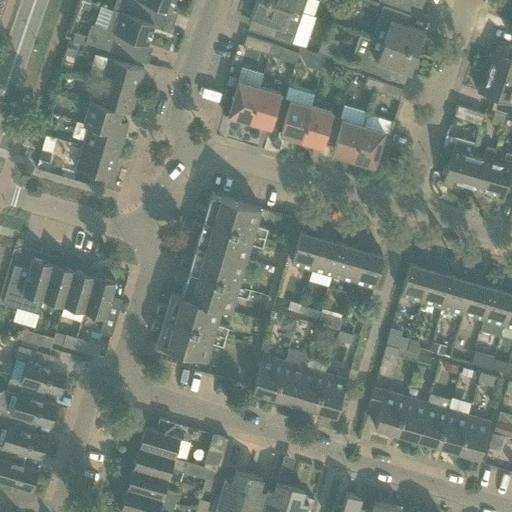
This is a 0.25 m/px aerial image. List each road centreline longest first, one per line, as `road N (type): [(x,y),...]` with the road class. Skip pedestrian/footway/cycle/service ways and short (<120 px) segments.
road 1 (residential): [(120,372),(134,389),(511,511)]
road 2 (residential): [(404,206),(187,149)]
road 3 (residential): [(404,206),(470,0)]
road 4 (residential): [(56,511),(87,393),(120,372)]
road 5 (residential): [(187,149),(174,121),(214,0)]
road 6 (residential): [(120,372),(145,273),(132,232)]
road 7 (residential): [(132,232),(0,192)]
